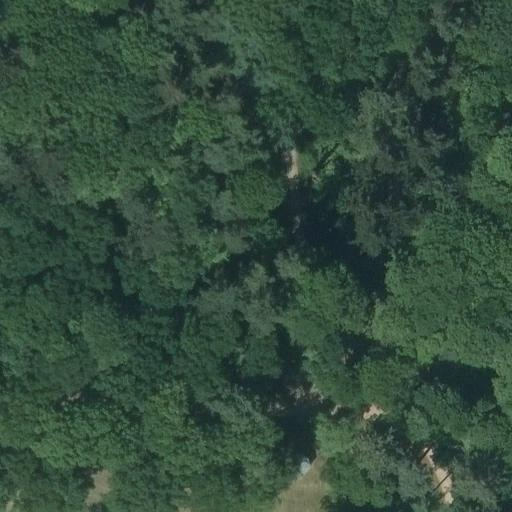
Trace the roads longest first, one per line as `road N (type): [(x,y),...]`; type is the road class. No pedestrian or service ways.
road 1 (track): [(277,0),(309,335),(333,412)]
road 2 (track): [(0,198),(102,253),(333,412)]
road 3 (track): [(333,412),(0,392)]
road 4 (track): [(453,511),(432,455),(409,429),(387,417),(333,412)]
